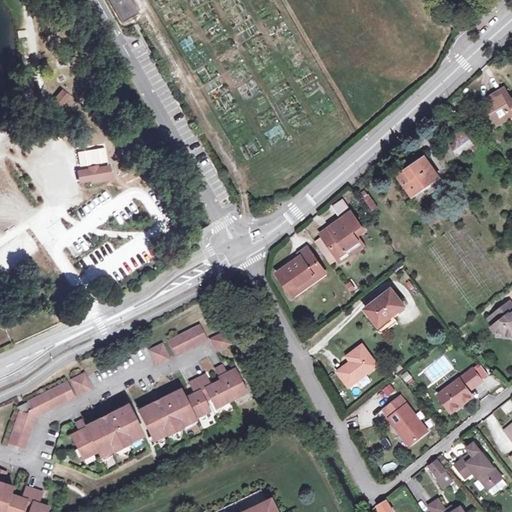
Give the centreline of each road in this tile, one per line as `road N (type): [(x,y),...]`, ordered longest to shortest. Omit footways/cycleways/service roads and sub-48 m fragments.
road 1 (residential): [(238,250),(364,486),(381,489),(511,386)]
road 2 (tertiary): [(511,19),(297,210),(238,250)]
road 3 (unclassified): [(238,250),(96,0)]
road 4 (tertiary): [(238,250),(0,370)]
